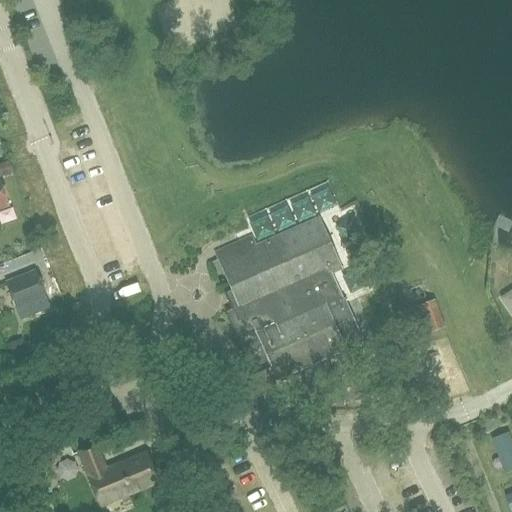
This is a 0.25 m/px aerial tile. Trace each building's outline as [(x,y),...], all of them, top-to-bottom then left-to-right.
[(340,267),(334,255),(319,219),(256,247),(251,236),(215,252),(231,288),(240,307),(231,311),(228,312),(257,376),(252,378),(258,391),(270,386),(268,382),(280,377),(328,356),(362,341),(356,326),(345,302),(331,270),(340,267)] [(20,320),(35,314),(31,303),(45,297),(35,273),(6,284),(20,320)] [(511,292),(502,299),(511,314),(511,292)] [(5,345),(12,364),(28,358),(22,339),(5,345)] [(511,444),(507,433),(492,439),(496,452),(499,451),(504,465),(510,462),(511,461),(511,450),(510,446),(511,444)] [(106,470),(95,445),(79,451),(90,476),(89,477),(100,506),(158,482),(146,454),(106,470)]
